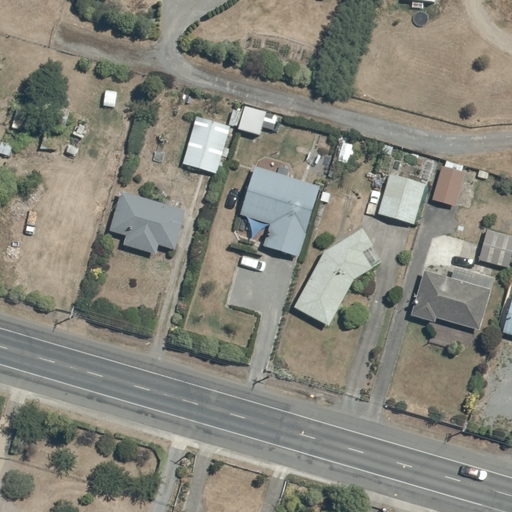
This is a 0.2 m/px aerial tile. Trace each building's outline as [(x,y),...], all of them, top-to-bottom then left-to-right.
[(232,110),(228,124),(235,126),(234,129),(254,135),(262,108),(242,102),(239,112),(232,110)] [(228,127),(194,118),(182,166),(215,175),(228,127)] [(318,188),(254,169),(240,217),(271,226),(264,248),(297,258),(318,188)] [(462,175),(440,169),(432,202),(454,207),(462,175)] [(424,186),(390,176),(378,216),(412,226),(424,186)] [(183,211),(115,194),(106,232),(125,237),(122,247),(154,255),(156,246),(173,251),(183,211)] [(511,250),(511,234),(482,228),(475,262),(508,269),(511,250)] [(355,278),(382,261),(363,229),(323,254),(291,310),(326,329),(355,278)] [(445,272),(425,267),(413,316),(478,333),(489,291),(444,279),(445,272)] [(511,301),(503,334),(511,336),(511,301)]
